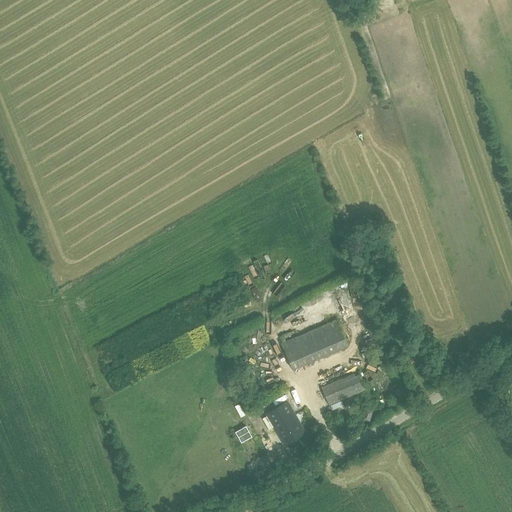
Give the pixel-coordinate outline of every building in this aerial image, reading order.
[(283,342),(281,343),(293,370),(348,346),(337,319),(295,337),(283,342)] [(412,365),(426,358),(423,349),(408,355),(412,365)] [(329,405),(367,389),(359,371),(321,387),(329,405)] [(377,388),(382,398),(392,394),(388,384),(377,388)] [(268,415),(262,418),(269,430),(274,426),(285,445),(306,433),(287,401),(266,413),(268,415)] [(362,420),(369,422),(373,410),(366,408),(362,420)] [(246,426),(235,432),(241,443),(252,436),(246,426)]
